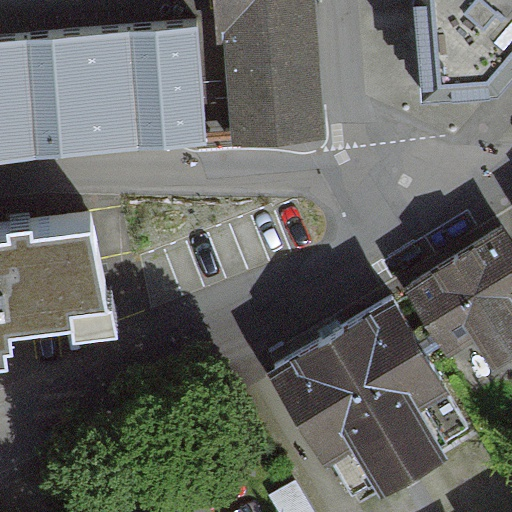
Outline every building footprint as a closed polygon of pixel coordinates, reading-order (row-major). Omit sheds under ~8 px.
[(316,0),(0,0),(0,142),(324,122),(316,0)] [(511,0),(415,0),(423,86),(499,73),(511,57),(511,0)] [(0,339),(16,338),(14,319),(117,309),(107,212),(48,219),(48,214),(0,218),(0,339)] [(511,221),(415,277),(451,338),(481,321),(494,341),(511,330),(511,221)] [(462,422),(385,292),(280,355),(357,484),(462,422)]
